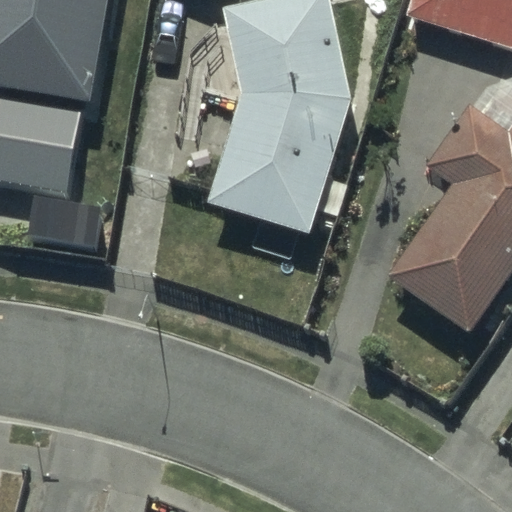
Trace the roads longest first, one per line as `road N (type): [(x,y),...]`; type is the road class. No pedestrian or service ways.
road 1 (residential): [(378,511),(219,426),(97,386)]
road 2 (residential): [(66,511),(97,386)]
